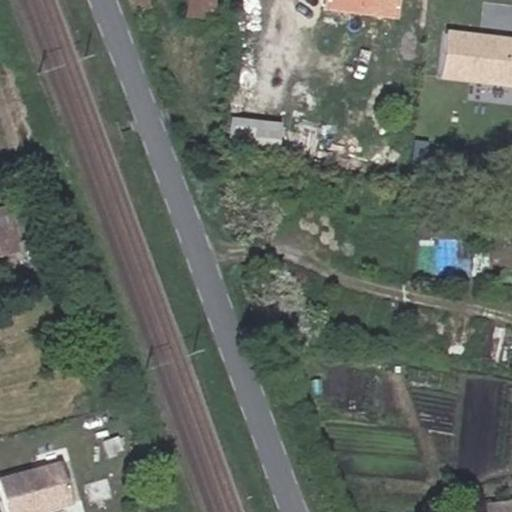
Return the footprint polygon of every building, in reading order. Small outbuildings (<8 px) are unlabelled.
[(397,0),(322,0),(322,10),(395,19),(397,0)] [(511,44),(444,36),(439,79),(511,87),(511,44)] [(0,254),(14,251),(3,210),(0,210),(0,254)] [(59,463),(0,479),(0,494),(4,511),(38,511),(71,503),(59,463)] [(82,485),(87,501),(110,495),(105,479),(82,485)]
